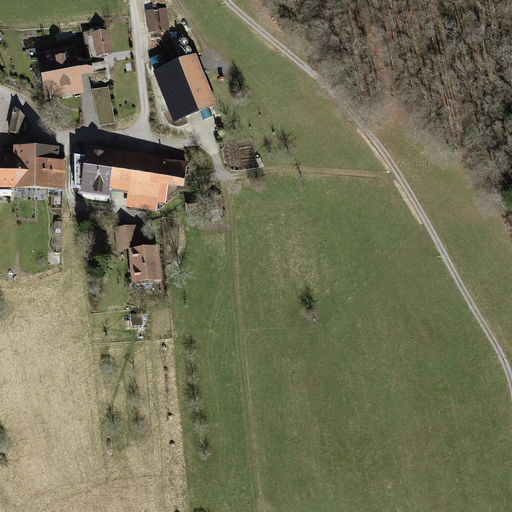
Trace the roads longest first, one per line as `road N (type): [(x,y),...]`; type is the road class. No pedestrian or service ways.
road 1 (track): [(320,79),(378,143),(511,383)]
road 2 (unclassified): [(132,0),(144,134),(53,135),(0,91)]
road 3 (track): [(399,177),(298,168),(222,177)]
road 4 (track): [(144,134),(163,142),(210,140),(226,186),(227,225)]
road 5 (unclassified): [(320,79),(225,0)]
